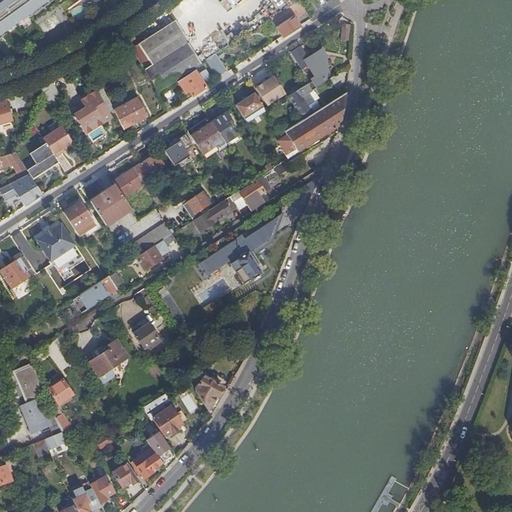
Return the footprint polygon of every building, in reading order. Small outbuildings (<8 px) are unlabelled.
[(0,0),(2,2),(0,3),(0,24),(10,21),(7,9),(36,0),(0,0)] [(59,4),(56,0),(36,0),(7,9),(10,21),(0,24),(0,40),(7,35),(5,32),(28,15),(30,18),(32,17),(36,22),(59,4)] [(56,0),(59,4),(63,12),(79,0),(56,0)] [(300,1),(271,19),(283,38),(300,27),(296,20),(307,12),(300,1)] [(146,74),(159,92),(201,65),(197,58),(188,43),(189,42),(176,21),(132,49),(133,51),(146,74)] [(291,53),(301,68),(310,61),(300,47),(291,53)] [(197,58),(201,65),(206,62),(207,61),(202,55),(197,58)] [(207,61),(206,62),(217,78),(227,72),(216,55),(207,61)] [(326,71),(327,73),(330,71),(322,57),(311,64),(319,75),(326,71)] [(316,86),(321,84),(320,83),(330,77),(327,73),(326,71),(319,75),(311,64),(310,61),(301,68),(311,82),(313,82),(314,83),(316,86)] [(191,93),(193,97),(207,87),(206,85),(199,74),(196,70),(179,81),(186,93),(189,91),(191,93)] [(199,74),(206,85),(213,80),(207,70),(199,74)] [(256,89),(267,106),(284,94),(278,84),(274,79),(274,78),(256,89)] [(38,86),(41,93),(53,111),(57,108),(51,97),(59,94),(52,80),(38,86)] [(304,120),(314,114),(308,106),(315,102),(309,93),(312,91),(316,88),(316,86),(314,83),(306,89),(305,89),(298,94),(299,95),(291,101),(304,120)] [(97,91),(84,99),(88,106),(86,107),(74,115),(86,134),(104,123),(105,122),(113,117),(97,91)] [(309,93),(315,102),(319,99),(315,92),(314,93),(312,91),(309,93)] [(298,153),(339,127),(341,123),(347,92),(314,114),(304,120),(284,133),(287,136),(298,153)] [(243,118),(262,106),(254,94),(236,106),(243,118)] [(110,103),(124,129),(147,117),(138,99),(124,106),(122,102),(115,105),(113,101),(110,103)] [(0,124),(12,121),(6,102),(0,104),(0,124)] [(265,112),(262,106),(243,118),(247,123),(265,112)] [(211,122),(226,144),(237,137),(227,123),(231,121),(226,112),(211,122)] [(187,132),(190,136),(211,122),(208,118),(187,132)] [(190,136),(205,159),(218,149),(226,144),(211,122),(190,136)] [(185,135),(170,145),(177,157),(193,146),(185,135)] [(288,160),(298,153),(287,136),(279,142),(288,156),(286,157),(288,160)] [(59,164),(46,143),(36,150),(38,154),(33,157),(37,164),(28,170),(34,180),(45,172),(48,176),(52,173),(50,169),(59,164)] [(29,174),(16,152),(0,157),(0,169),(3,169),(0,161),(8,158),(12,165),(17,173),(15,174),(18,179),(29,174)] [(156,154),(134,168),(135,169),(143,182),(153,176),(151,173),(160,167),(162,170),(165,167),(156,154)] [(3,169),(12,165),(8,158),(0,161),(3,169)] [(275,173),(286,166),(284,162),(272,169),(275,173)] [(266,173),(272,169),(269,165),(263,168),(266,173)] [(113,182),(115,185),(123,197),(144,184),(143,182),(135,169),(113,182)] [(25,207),(43,195),(29,174),(18,179),(10,183),(25,207)] [(237,208),(238,209),(246,204),(250,211),(263,202),(259,196),(270,189),(261,176),(256,180),(257,181),(239,193),(238,192),(230,197),(237,208)] [(115,185),(90,202),(106,226),(131,209),(123,197),(115,185)] [(159,207),(165,204),(154,187),(149,191),(159,207)] [(209,204),(202,192),(187,202),(194,214),(209,204)] [(230,197),(193,221),(200,232),(214,223),(226,215),(227,216),(233,212),(232,211),(237,208),(230,197)] [(64,212),(63,213),(78,236),(80,235),(95,225),(87,213),(80,202),(71,208),(70,207),(64,211),(64,212)] [(90,211),(87,213),(95,225),(80,235),(81,238),(85,234),(87,238),(102,228),(90,211)] [(44,233),(35,240),(52,264),(53,263),(64,280),(74,274),(70,269),(85,259),(60,223),(50,229),(50,228),(44,232),(44,233)] [(155,246),(171,234),(164,223),(134,243),(141,254),(155,246)] [(243,243),(229,252),(235,261),(230,264),(244,284),(250,280),(251,282),(263,274),(243,243)] [(163,259),(155,246),(141,254),(137,258),(145,271),(163,259)] [(31,269),(23,257),(19,254),(10,260),(10,264),(18,259),(26,272),(31,269)] [(18,259),(10,264),(1,271),(12,289),(29,276),(26,272),(18,259)] [(206,280),(200,271),(185,281),(194,296),(196,295),(197,296),(218,282),(213,276),(206,280)] [(123,283),(116,273),(111,276),(117,286),(123,283)] [(105,278),(78,296),(87,310),(96,304),(94,301),(106,293),(108,295),(117,289),(109,276),(105,278)] [(140,330),(135,334),(145,349),(151,344),(153,347),(161,341),(146,320),(137,326),(140,330)] [(114,377),(118,378),(125,380),(127,372),(131,358),(119,339),(102,350),(100,348),(92,354),(95,359),(90,363),(103,384),(114,377)] [(235,351),(245,359),(251,349),(255,339),(235,351)] [(41,350),(31,357),(35,363),(45,357),(41,350)] [(34,367),(33,365),(15,373),(27,403),(19,406),(31,435),(50,427),(53,436),(62,433),(55,418),(53,413),(46,416),(38,399),(46,395),(34,367)] [(196,390),(212,417),(227,390),(204,378),(203,378),(196,390)] [(63,380),(49,389),(59,404),(73,395),(63,380)] [(166,395),(143,409),(152,421),(154,420),(164,435),(165,437),(171,433),(177,429),(183,425),(171,407),(167,411),(163,406),(170,402),(166,395)] [(62,414),(55,418),(62,433),(71,429),(62,414)] [(152,421),(159,432),(162,437),(164,435),(154,420),(152,421)] [(90,442),(93,447),(109,437),(106,432),(90,442)] [(152,449),(162,464),(175,455),(162,437),(159,432),(146,441),(152,449)] [(62,433),(53,436),(44,440),(49,450),(67,442),(62,433)] [(49,450),(44,440),(34,444),(39,457),(50,452),(49,450)] [(151,471),(162,464),(152,449),(133,461),(137,468),(144,479),(152,474),(151,471)] [(132,485),(139,481),(127,464),(113,473),(123,488),(131,483),(132,485)] [(0,485),(12,481),(6,466),(0,467),(0,466),(0,485)] [(91,488),(100,504),(107,500),(106,498),(114,493),(106,477),(90,486),(91,488)] [(92,511),(102,508),(100,504),(91,488),(84,492),(81,487),(73,491),(75,496),(71,498),(75,506),(77,511),(92,511)]
